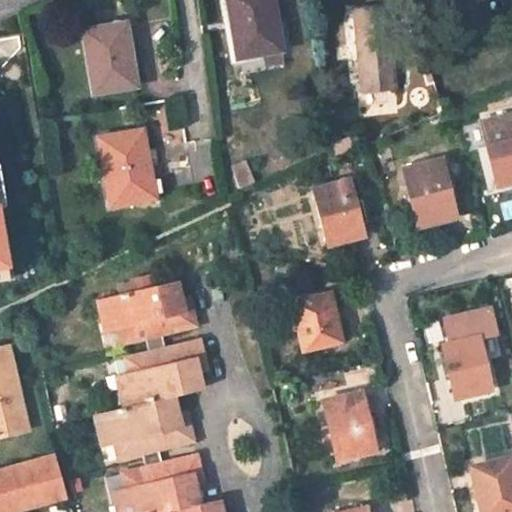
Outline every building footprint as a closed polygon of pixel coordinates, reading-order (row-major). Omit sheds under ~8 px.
[(272,0),(225,0),(236,59),(281,52),(272,0)] [(386,7),(353,10),(362,93),(395,90),(386,7)] [(125,23),(81,31),(92,95),(136,87),(132,63),(127,64),(125,51),(130,50),(125,23)] [(511,113),(482,121),(498,186),(511,182),(511,113)] [(142,130),(97,139),(110,208),(155,199),(142,130)] [(442,158),(404,168),(416,228),(456,218),(442,158)] [(349,179),(314,189),(330,245),(364,235),(349,179)] [(0,198),(0,270),(10,269),(0,198)] [(169,282),(98,301),(102,318),(115,315),(118,328),(122,342),(144,337),(161,333),(168,331),(165,317),(193,310),(190,295),(173,299),(169,282)] [(292,301),(313,297),(312,291),(275,299),(283,334),(298,331),(292,301)] [(313,297),(292,301),(298,331),(302,350),(342,341),(330,293),(313,297)] [(445,318),(455,342),(479,337),(496,333),(490,308),(445,318)] [(168,331),(197,324),(193,310),(165,317),(168,331)] [(102,318),(105,331),(118,328),(115,315),(102,318)] [(144,337),(148,352),(165,348),(161,333),(144,337)] [(443,345),(455,397),(491,389),(479,337),(455,342),(443,345)] [(203,352),(200,340),(172,346),(175,359),(203,352)] [(8,346),(0,347),(0,434),(27,428),(8,346)] [(123,406),(165,396),(194,389),(190,373),(208,369),(203,352),(175,359),(172,346),(165,348),(148,352),(125,358),(129,373),(132,384),(118,387),(123,406)] [(129,373),(115,376),(118,387),(132,384),(129,373)] [(362,392),(322,401),(337,460),(376,451),(362,392)] [(123,406),(94,413),(99,434),(112,431),(115,443),(118,457),(141,451),(159,447),(167,445),(164,431),(190,426),(186,411),(170,415),(165,396),(123,406)] [(167,445),(193,439),(190,426),(164,431),(167,445)] [(99,434),(102,446),(115,443),(112,431),(99,434)] [(159,447),(141,451),(145,467),(163,463),(159,447)] [(52,455),(0,469),(0,511),(11,511),(64,498),(52,455)] [(200,468),(197,455),(171,461),(174,474),(200,468)] [(473,468),(483,511),(508,511),(511,511),(511,463),(511,459),(473,468)] [(165,511),(199,504),(196,486),(204,484),(200,468),(174,474),(171,461),(163,463),(145,467),(106,476),(111,502),(115,501),(117,511),(165,511)] [(216,511),(214,501),(199,504),(165,511),(216,511)]
